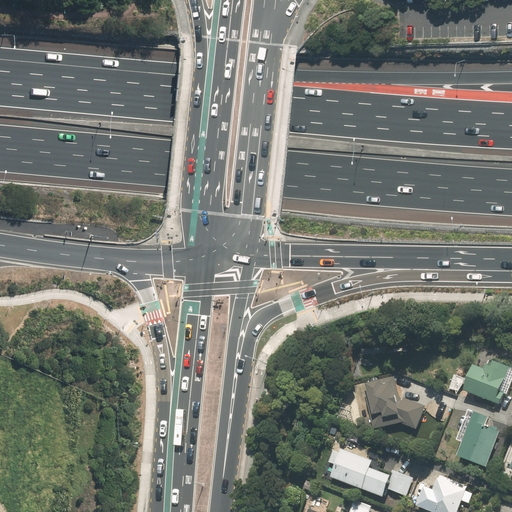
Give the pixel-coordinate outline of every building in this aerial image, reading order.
[(478,366),(469,392),(504,404),(509,392),(504,390),(511,368),(511,367),(497,362),(495,369),(490,367),(489,370),(478,366)] [(408,401),(405,400),(400,377),(372,383),(373,391),(370,391),(377,428),(403,423),(421,430),(430,406),(409,398),(408,401)] [(468,442),(463,455),(492,466),(505,430),(491,425),(494,417),(474,409),(462,439),(468,442)] [(344,452),(337,449),(332,461),(340,464),(335,476),(388,497),(391,488),(411,496),(418,477),(399,470),(396,476),(375,467),(377,461),(346,449),(344,452)] [(320,484),(304,477),(299,488),(316,495),(320,484)] [(476,497),(466,493),(468,488),(441,478),(435,493),(426,490),(420,507),(429,511),(428,511),(459,511),(462,505),(472,508),(476,497)] [(354,501),(349,511),(368,511),(371,507),(354,501)]
